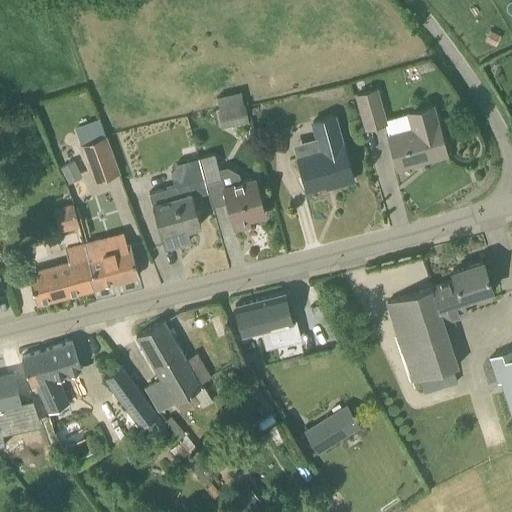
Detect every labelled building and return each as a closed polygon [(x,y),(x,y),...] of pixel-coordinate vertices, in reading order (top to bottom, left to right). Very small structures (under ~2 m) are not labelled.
[(367,129),(388,123),(378,87),(357,93),(367,129)] [(232,124),(248,121),(244,104),(218,109),(220,120),(231,117),(232,124)] [(438,121),(433,105),(409,112),(413,128),(388,135),(397,167),(448,153),(439,121),(438,121)] [(343,144),(335,115),(314,121),(322,150),(298,157),(307,189),(338,181),(339,184),(354,179),(344,144),(343,144)] [(120,172),(106,134),(81,144),(94,181),(120,172)] [(206,182),(221,178),(219,168),(214,153),(199,157),(206,182)] [(75,160),(60,167),(67,183),(82,177),(75,160)] [(241,180),(223,185),(235,228),(241,226),(240,220),(265,214),(255,176),(241,180)] [(189,181),(149,192),(165,247),(191,240),(187,228),(201,224),(189,181)] [(80,226),(74,203),(52,209),(57,232),(80,226)] [(88,272),(92,287),(139,274),(131,245),(128,246),(103,253),(99,239),(84,243),(92,270),(88,272)] [(69,262),(28,273),(37,303),(92,287),(88,272),(92,270),(84,243),(66,248),(69,262)] [(423,309),(436,305),(443,321),(455,318),(450,302),(492,288),(483,261),(452,271),(455,278),(417,291),(423,309)] [(413,276),(367,290),(377,324),(423,310),(423,309),(417,291),(413,276)] [(296,319),(292,320),(285,291),(235,304),(243,333),(261,329),(265,348),(301,339),(296,319)] [(364,316),(340,328),(364,373),(388,361),(364,316)] [(186,359),(163,319),(136,335),(161,377),(145,386),(159,410),(200,386),(191,368),(203,361),(198,352),(186,359)] [(68,403),(56,376),(80,369),(72,340),(22,355),(30,384),(35,383),(49,412),(68,403)] [(494,378),(497,377),(511,421),(511,347),(511,345),(486,353),(494,378)] [(156,430),(165,424),(121,365),(104,377),(126,407),(127,407),(142,427),(149,421),(156,430)] [(0,426),(1,426),(0,420),(0,407),(21,403),(14,372),(0,375),(0,426)] [(320,452),(358,429),(343,406),(306,429),(320,452)] [(24,416),(31,443),(48,440),(38,413),(24,416)]
